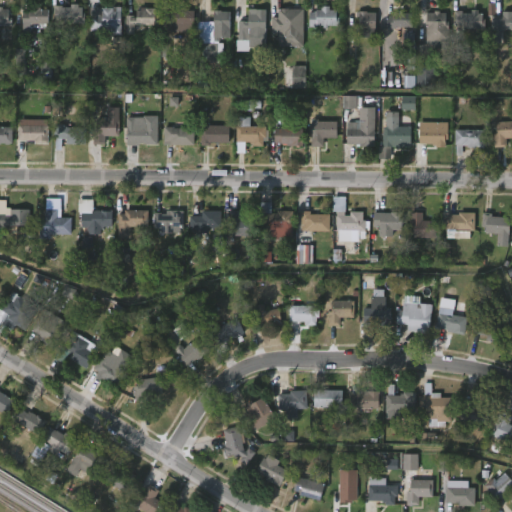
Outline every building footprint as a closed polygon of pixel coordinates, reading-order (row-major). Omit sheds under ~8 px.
[(76,5),(76,8),(80,8),(80,12),(84,12),(84,20),(82,20),(82,24),(62,24),(62,21),(51,21),(52,6),(69,8),(69,5),(76,5)] [(0,7),(7,9),(7,18),(10,18),(10,26),(0,26),(0,7)] [(327,7),(327,10),(335,10),(336,26),(325,26),(325,28),(321,28),(321,26),(314,26),(314,28),(307,28),(307,13),(314,13),(314,10),(319,10),(319,7),(327,7)] [(37,8),(37,10),(45,10),(46,32),(26,32),(26,26),(21,26),(21,12),(27,12),(27,10),(37,8)] [(119,8),(118,36),(109,36),(109,32),(88,32),(87,8),(119,8)] [(134,35),(124,35),(124,16),(134,16),(134,11),(138,11),(138,8),(158,8),(158,26),(134,26),(134,35)] [(305,9),(305,46),(280,46),(280,33),(273,33),(273,17),(280,17),(280,8),(305,9)] [(179,10),(192,12),(192,26),(167,26),(167,13),(173,13),(173,10),(179,10)] [(264,10),(263,48),(247,47),(247,41),(236,40),(237,22),(246,22),(247,10),(264,10)] [(477,10),(477,14),(482,14),(482,19),(484,19),(484,30),(462,29),(462,26),(453,26),(453,11),(470,13),(470,10),(477,10)] [(219,11),(219,12),(228,12),(228,38),(217,38),(217,42),(212,42),(212,11),(219,11)] [(366,12),(375,12),(374,32),(355,31),(355,11),(366,12)] [(402,11),(402,13),(411,13),(410,28),(392,28),(392,30),(384,29),(385,16),(391,16),(391,13),(397,13),(397,11),(402,11)] [(511,30),(501,30),(502,27),(498,27),(498,31),(489,31),(489,16),(497,16),(497,23),(501,23),(501,11),(511,11),(511,30)] [(440,12),(440,14),(447,14),(446,48),(432,48),(432,60),(417,59),(417,45),(426,45),(427,12),(440,12)] [(285,65),(308,65),(307,88),(285,86),(285,65)] [(416,87),(434,88),(434,67),(416,66),(416,87)] [(355,95),(357,121),(341,121),(343,95),(355,95)] [(315,98),(315,109),(316,109),(315,121),(336,121),(336,127),(339,127),(338,142),(331,142),(331,138),(322,138),(322,146),(307,146),(307,132),(313,132),(313,122),(305,122),(306,98),(315,98)] [(375,107),(374,146),(362,146),(362,144),(360,144),(360,146),(356,146),(356,160),(341,159),(342,144),(346,144),(346,122),(358,122),(358,107),(375,107)] [(265,126),(264,137),(262,137),(262,145),(252,144),(252,142),(244,141),(244,152),(235,152),(237,115),(249,116),(249,125),(265,126)] [(397,116),(397,126),(410,126),(409,147),(390,146),(390,158),(377,158),(377,145),(381,145),(381,126),(384,126),(384,116),(397,116)] [(146,118),(146,128),(159,128),(159,145),(139,144),(139,153),(127,153),(128,127),(125,125),(125,118),(146,118)] [(96,144),(94,144),(94,125),(100,125),(100,119),(120,120),(120,136),(107,136),(107,144),(96,144)] [(505,145),(492,146),(492,121),(511,120),(511,135),(506,136),(506,145),(505,145)] [(65,124),(65,127),(87,128),(86,144),(68,143),(68,139),(55,139),(56,124),(65,124)] [(41,125),(50,126),(50,144),(36,144),(36,140),(20,141),(20,126),(41,125)] [(211,145),(202,145),(203,131),(207,131),(207,125),(231,126),(230,143),(211,142),(211,145)] [(284,126),(284,128),(302,128),(302,145),(286,145),(286,144),(273,142),(273,128),(284,126)] [(0,127),(14,127),(14,144),(0,143),(0,127)] [(174,127),(174,128),(196,129),(196,145),(166,144),(166,127),(174,127)] [(447,129),(447,144),(416,143),(417,128),(447,129)] [(469,128),(484,130),(484,147),(467,147),(467,145),(461,145),(461,155),(455,155),(455,129),(469,128)] [(344,196),(344,211),(345,211),(345,214),(349,214),(349,211),(362,211),(362,220),(365,220),(364,237),(357,238),(357,241),(337,241),(337,230),(335,230),(336,210),(332,210),(332,195),(344,196)] [(0,200),(4,201),(3,214),(8,214),(8,209),(28,209),(27,221),(34,221),(34,239),(25,239),(25,225),(5,224),(5,228),(0,228),(0,200)] [(270,213),(276,213),(276,210),(292,210),(291,237),(278,237),(278,239),(274,239),(274,237),(263,236),(263,214),(261,214),(261,202),(270,202),(270,213)] [(59,209),(59,217),(73,217),(72,235),(52,234),(52,238),(40,238),(41,222),(47,222),(47,209),(59,209)] [(136,238),(119,238),(120,214),(127,214),(127,210),(150,210),(150,227),(136,227),(136,238)] [(186,210),(186,229),(183,229),(182,233),(162,233),(162,228),(156,228),(156,213),(172,214),(172,210),(186,210)] [(206,227),(206,232),(187,230),(187,215),(199,216),(199,210),(218,210),(218,227),(206,227)] [(243,210),(242,219),(256,220),(255,236),(231,236),(231,210),(243,210)] [(309,210),(309,214),(327,213),(328,229),(304,230),(304,225),(300,225),(300,211),(309,210)] [(113,212),(113,229),(103,229),(103,235),(90,234),(90,228),(83,228),(83,213),(93,214),(93,211),(96,211),(113,212)] [(405,213),(404,231),(394,230),(394,237),(381,236),(381,228),(375,227),(375,212),(393,215),(393,213),(405,213)] [(422,212),(422,220),(435,220),(434,238),(412,238),(413,228),(409,227),(409,212),(422,212)] [(473,231),(444,230),(444,214),(473,212),(473,231)] [(507,243),(507,246),(496,245),(497,234),(485,233),(485,227),(480,226),(481,212),(490,213),(490,216),(509,217),(507,243)] [(382,289),(381,296),(384,296),(384,308),(390,308),(389,326),(381,325),(381,323),(370,322),(370,334),(363,334),(364,323),(361,323),(361,307),(369,307),(371,288),(382,289)] [(15,294),(39,309),(26,330),(16,324),(17,323),(9,318),(10,315),(1,310),(8,299),(11,301),(15,294)] [(335,326),(330,325),(330,311),(332,311),(332,301),(354,301),(354,318),(342,318),(342,326),(335,326)] [(430,304),(428,331),(407,329),(407,328),(404,327),(405,325),(393,324),(395,309),(399,310),(400,302),(430,304)] [(261,304),(263,311),(277,309),(279,325),(257,329),(257,326),(254,327),(250,306),(261,304)] [(318,305),(318,317),(315,317),(315,326),(302,325),(302,322),(288,322),(288,305),(318,305)] [(466,317),(463,334),(441,329),(441,327),(435,326),(438,306),(453,308),(452,314),(466,317)] [(68,324),(53,348),(43,342),(45,339),(30,330),(43,309),(68,324)] [(504,324),(498,343),(485,340),(486,336),(473,333),(476,317),(504,324)] [(223,355),(219,356),(208,333),(240,318),(247,334),(228,343),(231,351),(223,355)] [(193,335),(182,323),(173,331),(183,343),(193,335)] [(96,355),(87,368),(72,358),(75,355),(64,347),(75,331),(90,344),(87,349),(96,355)] [(198,358),(196,360),(195,358),(186,366),(175,355),(196,336),(206,348),(204,349),(206,351),(198,358)] [(120,386),(119,388),(98,376),(100,372),(95,369),(102,358),(128,374),(120,386)] [(141,396),(137,396),(135,380),(158,376),(161,393),(141,396)] [(433,391),(433,393),(442,393),(442,398),(453,398),(453,422),(447,422),(447,427),(430,427),(430,418),(424,418),(424,409),(420,409),(420,396),(426,394),(426,383),(433,383),(433,391)] [(396,391),(396,396),(403,396),(403,394),(405,394),(405,393),(417,393),(417,414),(410,414),(410,420),(406,420),(406,428),(399,428),(399,419),(387,418),(388,395),(390,395),(390,384),(396,384),(396,391)] [(340,390),(340,406),(323,406),(323,411),(314,411),(314,406),(311,406),(312,389),(340,390)] [(286,410),(276,410),(276,394),(289,394),(289,390),(305,390),(305,410),(286,410)] [(0,391),(17,402),(8,416),(0,411),(0,391)] [(378,391),(378,408),(348,407),(349,393),(355,393),(355,392),(360,392),(360,391),(378,391)] [(265,403),(274,419),(255,431),(252,427),(245,431),(234,413),(250,404),(254,410),(265,403)] [(477,406),(493,410),(489,427),(460,421),(463,406),(476,409),(477,406)] [(17,407),(25,412),(27,409),(45,419),(35,437),(18,428),(20,426),(10,420),(17,407)] [(511,425),(511,444),(489,433),(499,411),(511,416),(508,423),(511,425)] [(243,450),(244,451),(247,448),(254,453),(245,465),(238,460),(240,458),(239,456),(233,458),(232,455),(224,457),(222,448),(223,447),(223,444),(225,443),(221,430),(237,426),(243,450)] [(52,430),(61,434),(62,433),(76,441),(67,457),(58,451),(55,456),(45,450),(39,461),(35,459),(34,462),(27,457),(48,427),(52,430)] [(106,459),(95,477),(79,467),(68,484),(60,478),(81,444),(106,459)] [(417,473),(418,455),(403,454),(402,472),(417,473)] [(270,455),(281,462),(279,466),(290,472),(281,488),(267,480),(268,478),(258,472),(266,458),(268,460),(270,455)] [(141,479),(127,497),(100,477),(114,459),(141,479)] [(504,472),(511,481),(511,487),(501,498),(504,501),(496,508),(485,496),(490,492),(484,485),(493,477),(495,480),(504,472)] [(324,484),(319,500),(301,495),(302,493),(291,491),(296,476),(324,484)] [(348,478),(347,487),(360,487),(359,504),(342,504),(342,502),(331,502),(331,482),(338,482),(338,477),(348,478)] [(385,478),(384,485),(396,485),(396,496),(394,496),(394,504),(385,504),(385,503),(382,503),(382,500),(367,500),(367,478),(385,478)] [(428,480),(427,489),(430,489),(430,496),(416,496),(416,506),(404,506),(404,490),(408,490),(409,480),(428,480)] [(467,481),(467,488),(473,488),(473,506),(457,506),(457,503),(445,503),(446,480),(467,481)] [(165,504),(160,511),(145,511),(133,504),(147,483),(158,490),(154,497),(165,504)]
